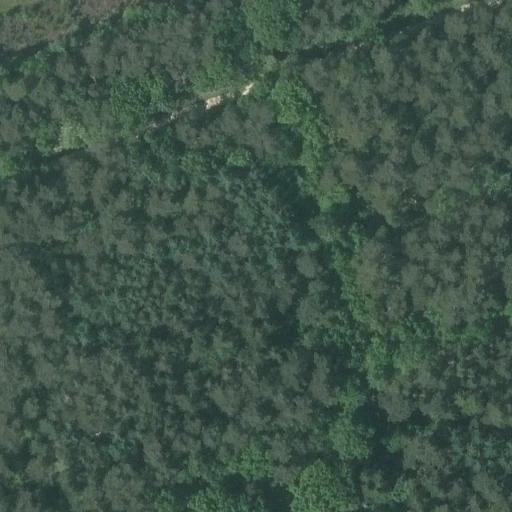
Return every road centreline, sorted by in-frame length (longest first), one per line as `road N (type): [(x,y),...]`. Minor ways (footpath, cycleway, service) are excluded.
road 1 (track): [(463,0),(0,163)]
road 2 (track): [(260,74),(385,511)]
